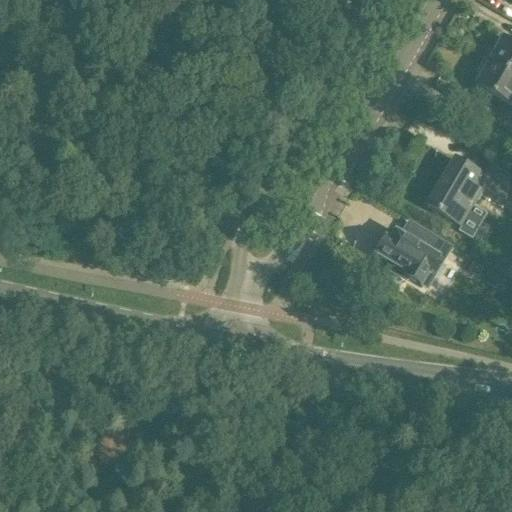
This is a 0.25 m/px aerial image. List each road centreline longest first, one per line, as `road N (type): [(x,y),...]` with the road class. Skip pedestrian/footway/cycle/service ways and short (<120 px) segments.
road 1 (secondary): [(247,281),(310,224),(439,0)]
road 2 (secondary): [(366,0),(252,209),(241,244),(247,281)]
road 3 (primary): [(511,386),(235,345)]
road 4 (primary): [(235,345),(0,297)]
